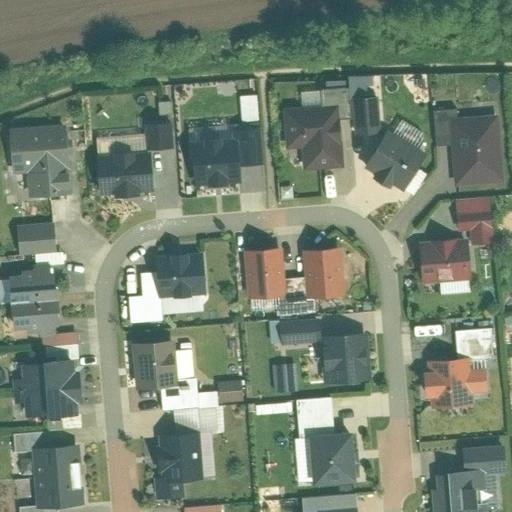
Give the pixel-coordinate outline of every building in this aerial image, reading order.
[(342,123),(351,122),(349,91),(302,95),(303,110),(285,111),(288,152),(300,151),(302,172),(346,168),(342,123)] [(236,118),(254,117),(252,93),(235,94),(236,118)] [(365,170),(404,194),(427,156),(383,131),(380,97),(351,99),(355,135),(381,137),(365,170)] [(506,181),(500,113),(461,116),(460,106),(436,108),(439,143),(453,142),(457,186),(506,181)] [(72,196),(66,125),(9,130),(13,176),(27,175),(29,200),(72,196)] [(96,154),(99,197),(113,196),(114,201),(139,199),(139,194),(154,193),(150,151),(173,149),(171,125),(144,127),(146,151),(96,154)] [(195,188),(241,185),(240,170),(263,169),(261,128),(192,133),(195,188)] [(491,197),(458,199),(461,236),(420,239),(423,284),(441,282),(442,293),(473,290),(470,242),(494,240),(491,197)] [(59,250),(56,220),(20,224),(23,253),(59,250)] [(342,249),(301,252),(304,278),(285,280),(282,250),(243,253),(247,301),(277,299),(278,317),(313,314),(312,301),(346,299),(342,249)] [(207,293),(204,250),(158,254),(160,269),(144,270),(146,294),(132,295),(134,322),(165,319),(163,296),(207,293)] [(63,326),(59,264),(39,265),(39,274),(0,277),(0,291),(1,302),(15,301),(17,327),(41,325),(42,335),(47,334),(60,333),(59,326),(63,326)] [(323,387),(371,384),(368,336),(322,339),(321,319),(280,322),(282,349),(320,346),(323,387)] [(460,357),(430,360),(431,372),(426,372),(428,395),(432,395),(433,408),(480,404),(479,395),(494,394),(492,360),(497,359),(494,326),(458,329),(460,357)] [(80,331),(60,333),(47,334),(49,360),(22,362),(24,376),(14,376),(17,402),(25,401),(27,416),(50,414),(51,430),(88,426),(80,331)] [(138,387),(180,384),(177,339),(135,342),(138,387)] [(298,392),(296,365),(274,367),(276,394),(298,392)] [(356,485),(352,435),(335,436),(332,400),(292,403),(299,489),(356,485)] [(157,468),(159,497),(186,495),(184,480),(206,478),(202,430),(160,434),(163,467),(157,468)] [(86,502),(80,443),(35,447),(40,506),(86,502)] [(468,468),(428,472),(432,511),(489,511),(488,502),(480,503),(479,488),(490,487),(488,474),(510,471),(507,443),(466,447),(468,468)]
